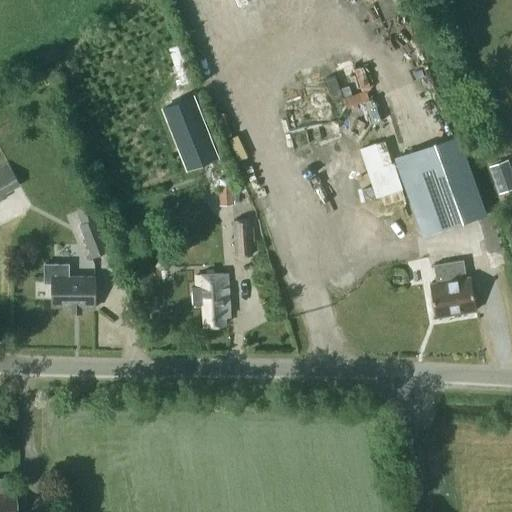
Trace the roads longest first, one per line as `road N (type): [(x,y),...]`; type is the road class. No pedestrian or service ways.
road 1 (tertiary): [(0,361),(511,376)]
road 2 (unknown): [(398,371),(419,511)]
